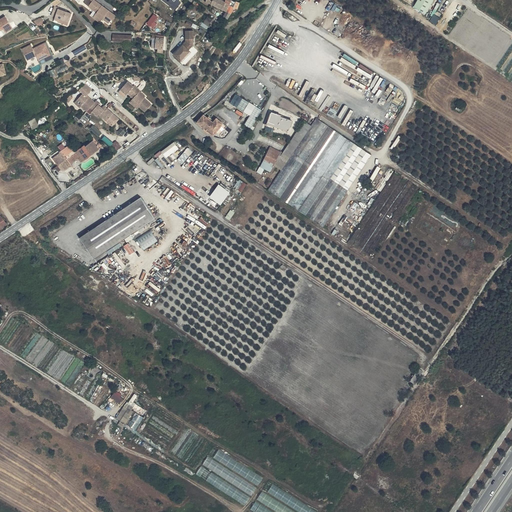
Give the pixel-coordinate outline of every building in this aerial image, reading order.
[(96,15),(103,20),(104,19),(110,23),(113,19),(115,20),(118,16),(95,0),(93,0),(93,1),(89,6),(98,13),(96,15)] [(163,0),(176,10),(182,3),(179,1),(180,0),(163,0)] [(213,0),(212,4),(227,10),(230,2),(224,0),(213,0)] [(232,13),(238,1),(234,0),(231,0),(230,2),(227,10),(226,11),(227,12),(229,11),(232,13)] [(417,0),(414,7),(426,14),(433,0),(417,0)] [(55,18),(59,20),(59,18),(70,22),(73,13),(62,10),(62,11),(58,10),(59,8),(60,7),(56,6),(52,14),(56,15),(55,18)] [(150,22),(149,21),(147,23),(151,26),(152,24),(153,25),(154,24),(155,21),(157,20),(156,19),(158,16),(155,14),(150,22)] [(436,24),(440,18),(435,14),(431,20),(436,24)] [(0,18),(0,27),(1,30),(4,28),(6,31),(13,27),(6,15),(0,18)] [(207,28),(211,22),(207,19),(203,25),(207,28)] [(36,30),(42,25),(38,20),(36,21),(37,23),(34,25),(33,24),(31,26),(36,30)] [(185,59),(192,52),(189,49),(194,45),(193,38),(194,38),(194,29),(186,30),(187,38),(188,38),(188,43),(186,46),(184,44),(175,53),(181,60),(183,58),(185,59)] [(122,40),(131,40),(132,34),(114,33),(113,42),(122,42),(122,40)] [(155,48),(164,48),(164,37),(155,37),(155,48)] [(39,60),(45,57),(40,45),(33,48),(31,44),(22,49),(27,59),(37,55),(39,60)] [(37,55),(27,59),(30,64),(39,60),(37,55)] [(82,100),(83,99),(88,94),(81,88),(76,95),(79,98),(82,100)] [(118,96),(120,98),(122,100),(123,98),(125,100),(128,103),(135,95),(136,95),(132,92),(131,93),(125,88),(118,96)] [(137,111),(135,113),(142,118),(149,111),(142,104),(143,103),(135,95),(128,103),(137,111)] [(235,95),(229,105),(248,115),(242,124),(251,129),(262,111),(235,95)] [(92,107),(86,102),(84,105),(78,100),(71,108),(77,113),(78,112),(80,113),(83,116),(86,113),(90,115),(88,117),(94,121),(96,120),(103,126),(110,119),(104,114),(101,116),(99,114),(94,110),(96,108),(95,107),(94,105),(92,107)] [(137,111),(131,105),(127,109),(134,115),(135,113),(137,111)] [(265,124),(287,130),(290,120),(277,116),(277,114),(268,112),(265,124)] [(217,133),(223,126),(216,120),(213,123),(203,115),(197,124),(214,138),(217,133)] [(305,118),(298,129),(306,135),(313,123),(305,118)] [(110,119),(103,126),(110,132),(116,124),(110,119)] [(99,136),(103,133),(94,124),(91,127),(99,136)] [(226,129),(223,126),(217,133),(220,137),(226,129)] [(117,132),(122,136),(126,132),(121,128),(117,132)] [(298,129),(284,152),(291,157),(306,135),(298,129)] [(109,146),(115,151),(120,146),(115,141),(109,146)] [(174,141),(162,151),(167,157),(179,148),(174,141)] [(50,159),(55,166),(65,160),(73,153),(67,145),(59,151),(60,152),(50,159)] [(73,153),(80,163),(80,164),(95,154),(94,152),(94,151),(93,149),(92,150),(89,145),(81,150),(80,148),(73,153)] [(188,147),(178,159),(183,163),(193,151),(188,147)] [(264,161),(275,166),(276,164),(279,166),(281,161),(279,160),(280,159),(279,159),(281,154),(270,149),(264,161)] [(80,163),(73,153),(65,160),(68,165),(74,161),(77,166),(80,163)] [(69,166),(68,165),(65,160),(55,167),(58,171),(62,172),(69,166)] [(394,170),(355,235),(362,239),(366,232),(373,236),(393,203),(392,203),(398,193),(393,190),(403,175),(394,170)] [(374,259),(420,187),(405,177),(398,188),(408,194),(372,250),(369,248),(367,251),(364,249),(367,243),(362,240),(356,248),(368,256),(374,259)] [(237,187),(241,190),(247,181),(242,178),(237,187)] [(241,190),(245,192),(251,184),(247,181),(241,190)] [(229,194),(218,186),(211,197),(221,205),(229,194)] [(141,197),(80,238),(95,259),(155,219),(141,197)] [(138,238),(144,249),(159,241),(153,230),(138,238)] [(412,366),(403,379),(407,382),(417,369),(412,366)] [(411,380),(415,383),(424,371),(420,368),(411,380)] [(112,396),(120,403),(125,397),(116,390),(112,396)] [(125,427),(134,410),(143,415),(147,409),(134,402),(138,395),(133,392),(118,418),(121,420),(119,424),(125,427)] [(129,425),(137,430),(144,416),(136,412),(129,425)] [(219,449),(214,457),(222,461),(226,454),(219,449)]
